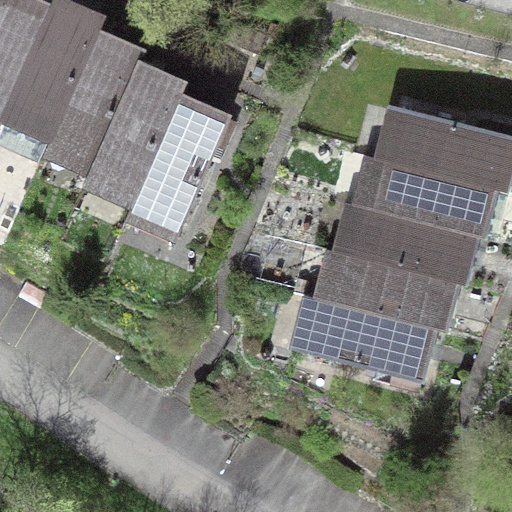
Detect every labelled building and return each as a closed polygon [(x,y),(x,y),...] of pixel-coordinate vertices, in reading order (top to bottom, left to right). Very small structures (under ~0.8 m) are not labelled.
[(0,0),(0,87),(39,0),(0,0)] [(88,12),(93,0),(39,0),(0,87),(0,98),(41,117),(88,12)] [(134,42),(138,34),(88,12),(41,117),(36,128),(85,150),(134,42)] [(184,65),(134,42),(85,150),(79,162),(130,185),(178,78),(184,65)] [(130,185),(126,193),(169,213),(221,97),(178,78),(130,185)] [(511,131),(417,111),(405,165),(511,187),(511,131)] [(511,187),(405,165),(391,162),(381,210),(511,238),(511,187)] [(511,238),(381,210),(370,208),(359,261),(493,289),(503,291),(511,248),(511,238)] [(359,261),(348,258),(337,310),(474,339),(482,341),(493,289),(359,261)] [(337,310),(326,308),(316,354),(464,386),(474,339),(337,310)]
